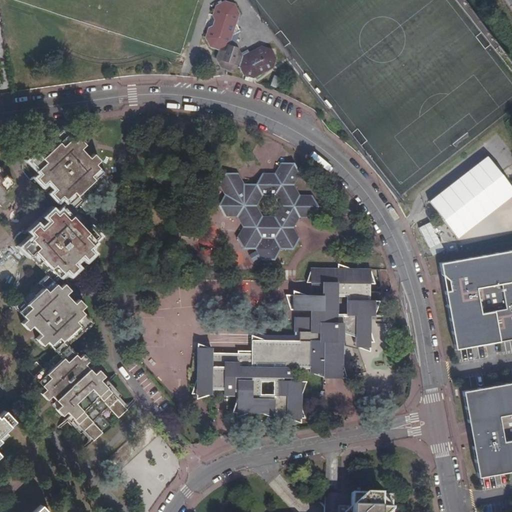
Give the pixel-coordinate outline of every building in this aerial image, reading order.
[(224,2),(215,6),(212,15),(214,19),(212,26),(208,28),(205,37),(210,46),(219,49),(216,58),(220,67),(230,70),(238,66),(241,56),(237,47),(228,45),(231,36),(239,31),(235,23),(238,14),(233,5),(224,2)] [(241,56),(238,66),(243,74),(253,77),(273,67),(276,58),(271,49),(262,46),(241,56)] [(91,238),(92,239),(94,241),(99,236),(91,227),(87,231),(72,215),(77,211),(74,208),(82,200),(78,196),(94,181),(98,185),(107,177),(102,171),(98,174),(95,171),(99,168),(95,164),(100,160),(93,154),(89,158),(80,149),(85,144),(79,138),(74,142),(71,139),(67,142),(64,139),(68,135),(62,130),(61,131),(54,138),(58,143),(51,150),(46,145),(45,146),(49,150),(42,157),(38,153),(29,161),(34,167),(37,164),(40,167),(37,170),(41,174),(36,178),(42,184),(47,180),(55,189),(51,194),(57,200),(61,196),(68,203),(62,208),(65,211),(62,214),(59,211),(55,215),(51,210),(45,217),(49,221),(40,230),(36,225),(29,231),(33,235),(29,239),(33,243),(30,246),(26,242),(21,247),(29,256),(34,252),(41,260),(36,264),(37,265),(41,261),(48,268),(44,272),(47,276),(53,280),(58,275),(55,272),(58,269),(61,272),(65,269),(69,273),(75,267),(71,263),(80,254),(85,258),(91,252),(87,248),(91,244),(87,241),(91,238)] [(427,198),(455,236),(511,194),(511,188),(487,154),(427,198)] [(238,215),(243,226),(237,236),(243,247),(255,247),(261,258),(274,259),(280,248),(292,248),(299,238),(293,227),(299,217),(312,217),(319,206),(313,195),(300,194),(295,184),(301,174),(295,163),(282,162),(276,173),(264,173),(257,183),(245,183),(239,172),(226,172),(220,182),(225,193),(219,204),(225,215),(238,215)] [(0,205),(6,200),(2,195),(6,192),(3,188),(4,187),(6,185),(9,189),(15,183),(6,175),(1,179),(0,177),(0,205)] [(426,221),(415,227),(425,248),(437,242),(426,221)] [(454,350),(511,339),(511,249),(439,263),(441,275),(446,280),(448,290),(444,291),(454,350)] [(354,340),(369,340),(374,340),(369,326),(370,313),(374,313),(379,299),(370,298),(365,298),(365,289),(370,289),(370,285),(371,269),(350,269),(338,263),(338,268),(316,268),(311,268),(306,281),(311,282),(315,282),(315,295),(311,294),(306,294),(293,294),(285,294),(292,308),(312,308),(313,309),(312,317),(296,316),(295,334),(295,335),(300,335),(300,339),(266,339),(253,334),(252,349),(239,349),(238,352),(238,356),(225,356),(225,351),(212,351),(212,346),(210,346),(211,340),(207,340),(206,346),(198,346),(198,360),(200,360),(199,378),(197,378),(192,392),(197,392),(197,397),(211,392),(211,388),(218,388),(218,386),(224,386),(224,388),(224,394),(233,394),(234,390),(238,390),(238,391),(237,397),(232,411),(233,411),(237,411),(237,416),(252,411),(260,411),(274,416),(279,417),(287,417),(301,422),(301,417),(306,417),(302,403),(302,394),(307,380),(288,380),(288,376),(293,376),(293,367),(311,367),(311,368),(311,371),(325,376),(325,373),(336,374),(336,377),(348,377),(343,363),(344,332),(355,336),(354,340)] [(53,280),(47,276),(38,284),(42,288),(27,302),(26,303),(22,299),(14,307),(19,312),(22,309),(25,312),(22,316),(25,319),(21,323),(27,330),(31,326),(40,335),(36,339),(42,345),(46,341),(50,345),(53,342),(56,345),(53,348),(62,359),(68,354),(71,351),(62,341),(69,333),(74,338),(71,334),(78,326),(82,331),(91,322),(86,317),(82,320),(79,317),(83,314),(79,310),(84,306),(78,299),(73,303),(65,294),(69,290),(63,283),(59,288),(55,284),(52,287),(49,283),(53,280)] [(369,350),(369,340),(354,340),(354,344),(369,350)] [(68,354),(62,359),(55,366),(50,361),(54,365),(46,373),(36,362),(27,370),(38,382),(42,379),(44,382),(41,386),(45,389),(40,394),(47,400),(51,396),(60,405),(55,409),(61,416),(66,411),(69,416),(65,420),(71,426),(75,422),(79,426),(82,422),(85,426),(82,429),(93,441),(102,433),(92,422),(108,408),(118,418),(126,410),(115,397),(112,401),(109,398),(112,394),(109,391),(113,386),(107,380),(102,384),(99,380),(103,376),(97,370),(93,374),(84,364),(88,360),(82,354),(78,358),(74,354),(71,358),(68,354)] [(473,456),(477,477),(511,470),(511,381),(462,391),(465,413),(469,415),(472,432),(476,434),(478,444),(475,445),(476,452),(473,456)] [(0,433),(13,421),(4,411),(0,414),(0,433)] [(41,481),(46,496),(54,493),(49,478),(41,481)] [(391,511),(392,495),(351,494),(351,507),(337,507),(337,511),(391,511)]
